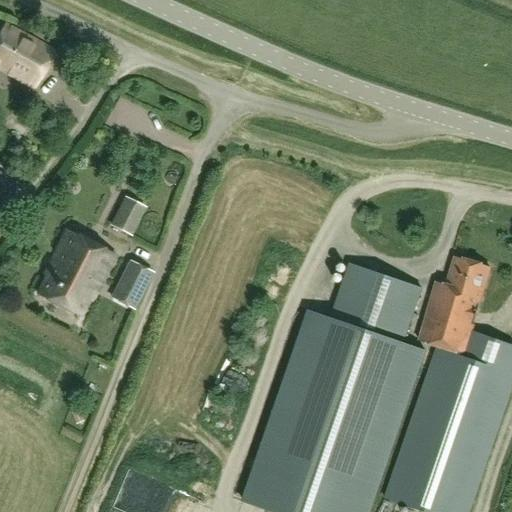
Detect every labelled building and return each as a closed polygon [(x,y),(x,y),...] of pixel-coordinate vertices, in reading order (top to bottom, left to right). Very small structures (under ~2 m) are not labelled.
[(0,34),(0,68),(33,89),(55,52),(6,26),(0,34)] [(0,203),(17,185),(0,171),(0,203)] [(111,227),(131,236),(144,209),(123,200),(111,227)] [(49,273),(38,295),(80,316),(90,296),(94,298),(115,258),(66,233),(46,272),(49,273)] [(447,285),(436,281),(431,300),(417,344),(435,349),(431,361),(384,498),(422,511),(471,511),(493,449),(511,393),(511,346),(470,332),(489,268),(454,258),(447,285)] [(151,272),(131,261),(114,295),(135,306),(151,272)] [(326,321),(305,314),(240,503),(266,511),(368,511),(422,354),(401,347),(420,292),(344,266),(326,321)]
